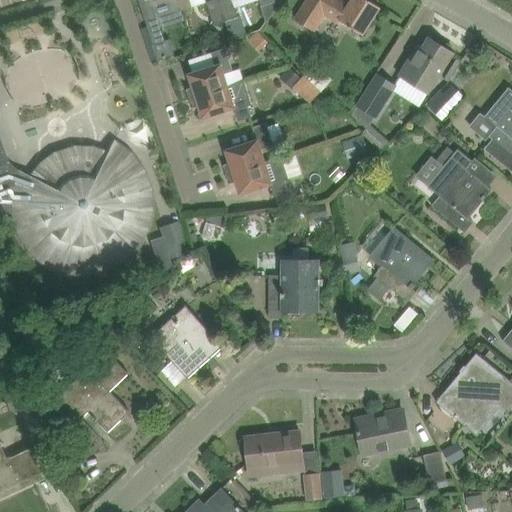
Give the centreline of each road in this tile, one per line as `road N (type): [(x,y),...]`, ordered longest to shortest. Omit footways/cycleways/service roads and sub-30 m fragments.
road 1 (residential): [(195,218),(123,0)]
road 2 (residential): [(107,511),(244,382)]
road 3 (residential): [(416,358),(283,355),(244,382)]
road 4 (residential): [(244,382),(377,381),(416,358)]
road 5 (residential): [(416,358),(511,237)]
